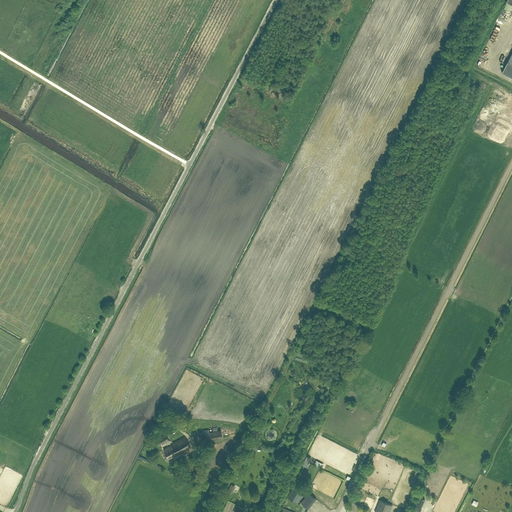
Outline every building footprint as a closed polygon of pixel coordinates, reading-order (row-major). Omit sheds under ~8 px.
[(511,0),(506,0),(505,2),(511,5),(511,52),(507,61),(502,72),(511,77),(511,0)] [(167,425),(170,430),(183,422),(181,418),(167,425)] [(222,438),(222,435),(235,432),(235,428),(218,431),(217,427),(212,428),(213,432),(209,432),(209,430),(204,430),(205,433),(200,434),(201,442),(222,438)] [(161,445),(168,441),(164,435),(157,439),(158,440),(156,441),(159,446),(161,445)] [(178,454),(191,448),(185,436),(173,443),(173,444),(164,449),(168,458),(178,454)] [(298,502),(304,492),(301,491),(294,486),(288,496),(298,502)] [(301,502),(307,507),(315,497),(309,493),(301,502)] [(416,505),(412,511),(419,511),(421,508),(425,499),(420,497),(416,505)] [(378,511),(389,511),(392,505),(380,499),(375,511),(378,511)]
